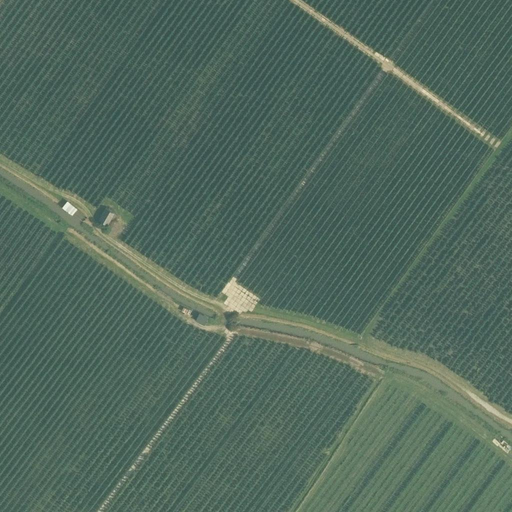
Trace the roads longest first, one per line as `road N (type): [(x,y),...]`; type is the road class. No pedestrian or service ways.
road 1 (track): [(387,65),(230,282),(233,308),(291,318),(435,370),(511,424)]
road 2 (track): [(511,458),(406,385),(284,340),(228,330)]
road 3 (track): [(0,161),(72,199),(97,233),(187,293),(233,308),(228,330)]
road 4 (track): [(228,330),(174,311),(0,186)]
road 5 (track): [(358,341),(511,135)]
road 6 (track): [(228,330),(99,511)]
